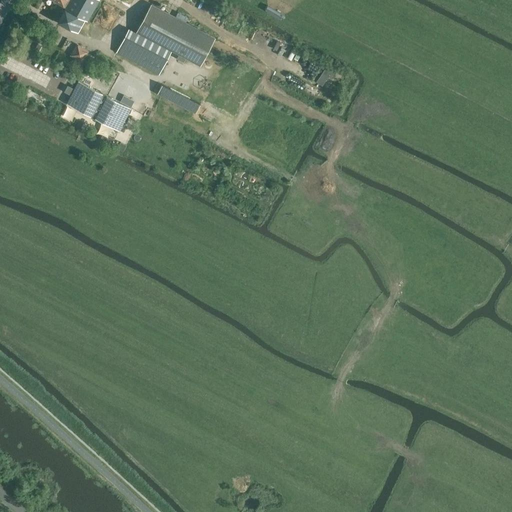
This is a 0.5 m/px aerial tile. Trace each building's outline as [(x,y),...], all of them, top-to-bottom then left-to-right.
[(87,20),(99,0),(52,0),(61,5),(57,12),(61,15),(58,21),(78,32),(85,19),(87,20)] [(172,48),(201,63),(216,33),(153,0),(152,0),(137,30),(172,48)] [(159,75),(172,48),(137,30),(130,27),(117,52),(159,75)] [(71,55),(84,61),(90,49),(77,43),(71,55)] [(317,80),(323,84),(333,70),(327,66),(317,80)] [(158,92),(195,111),(201,98),(164,80),(158,92)] [(131,108),(108,96),(79,81),(74,89),(70,87),(67,92),(72,95),(67,103),(91,116),(119,130),(131,108)] [(29,88),(25,95),(44,105),(48,98),(29,88)] [(103,124),(98,133),(107,138),(112,129),(103,124)] [(123,148),(127,141),(118,137),(115,144),(123,148)]
